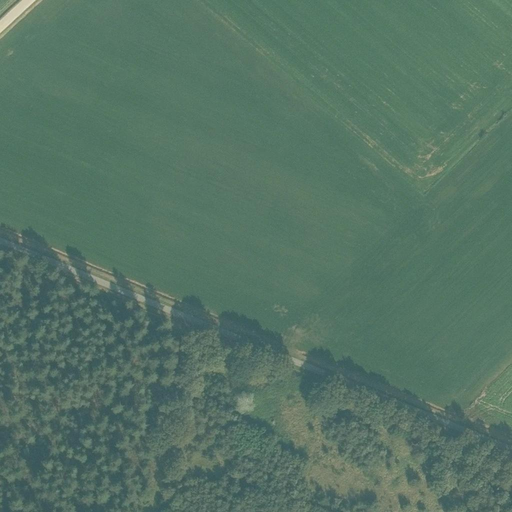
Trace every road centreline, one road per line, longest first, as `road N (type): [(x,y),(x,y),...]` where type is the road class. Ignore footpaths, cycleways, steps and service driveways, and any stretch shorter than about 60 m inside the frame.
road 1 (unclassified): [(511,449),(0,239)]
road 2 (track): [(150,511),(183,314)]
